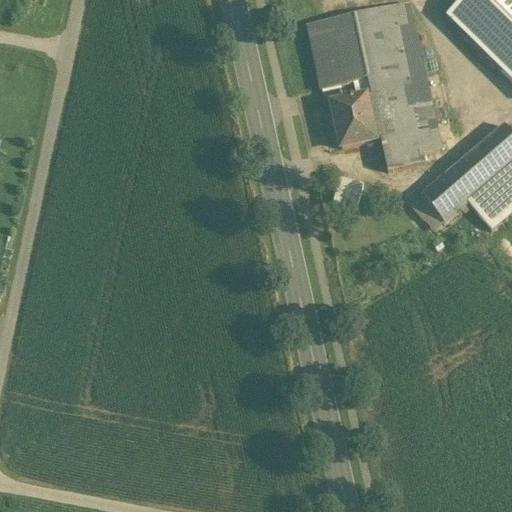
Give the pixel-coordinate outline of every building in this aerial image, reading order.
[(511,0),(469,0),(448,21),(511,83),(511,0)] [(411,7),(392,12),(409,92),(410,92),(414,110),(432,106),(411,7)] [(392,12),(355,20),(362,53),(369,83),(373,100),(409,92),(392,12)] [(355,20),(308,30),(315,64),(332,60),(362,53),(355,20)] [(362,53),(332,60),(339,90),(369,83),(362,53)] [(332,60),(315,64),(322,93),(339,90),(332,60)] [(373,100),(369,100),(378,146),(382,145),(388,175),(426,167),(424,157),(420,141),(414,110),(410,92),(409,92),(373,100)] [(369,100),(333,108),(343,153),(378,146),(369,100)] [(439,136),(432,106),(414,110),(420,141),(439,136)] [(511,169),(511,135),(506,129),(471,160),(493,186),(511,169)] [(443,153),(439,136),(420,141),(424,157),(443,153)] [(493,186),(471,160),(457,172),(479,198),(493,186)] [(468,207),(479,198),(457,172),(453,169),(443,176),(447,182),(468,207)] [(479,198),(468,207),(492,234),(511,217),(511,169),(493,186),(479,198)] [(447,182),(443,176),(419,196),(422,201),(447,182)] [(422,201),(446,226),(468,207),(447,182),(422,201)] [(341,183),(334,206),(358,212),(363,189),(341,183)] [(473,220),(462,229),(476,244),(487,236),(473,220)] [(401,222),(382,226),(386,240),(405,235),(401,222)]
